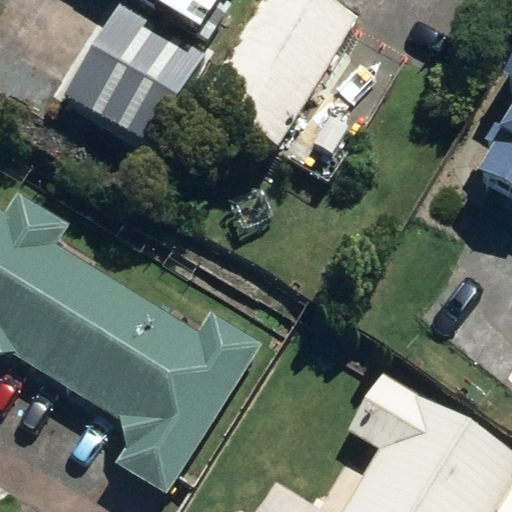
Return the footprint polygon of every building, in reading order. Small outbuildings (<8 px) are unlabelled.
[(175,0),(174,1),(219,29),(236,0),(175,0)] [(273,0),(215,98),(292,144),(365,19),(332,0),(273,0)] [(68,92),(148,141),(203,54),(124,4),(68,92)] [(511,144),(498,168),(511,176),(511,144)] [(126,467),(174,497),(271,345),(220,313),(207,333),(68,245),(78,229),(30,197),(16,219),(0,208),(0,359),(24,354),(129,421),(136,450),(126,467)] [(504,511),(511,499),(511,452),(389,379),(357,434),(390,453),(355,511),(504,511)]
